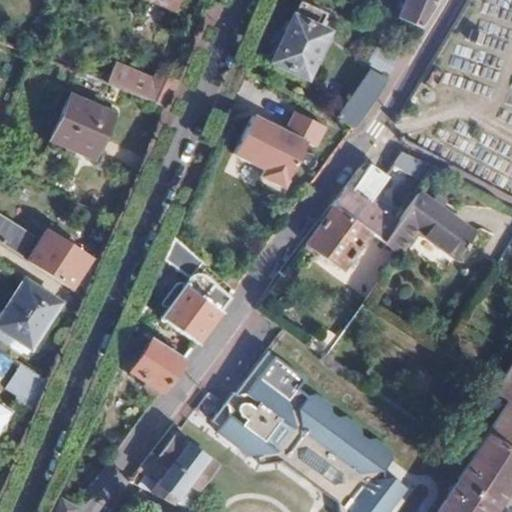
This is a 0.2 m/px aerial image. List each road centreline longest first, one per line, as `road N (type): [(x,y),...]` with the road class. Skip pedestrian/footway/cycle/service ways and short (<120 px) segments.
road 1 (residential): [(87,511),(370,130),(451,0)]
road 2 (residential): [(242,0),(23,511)]
